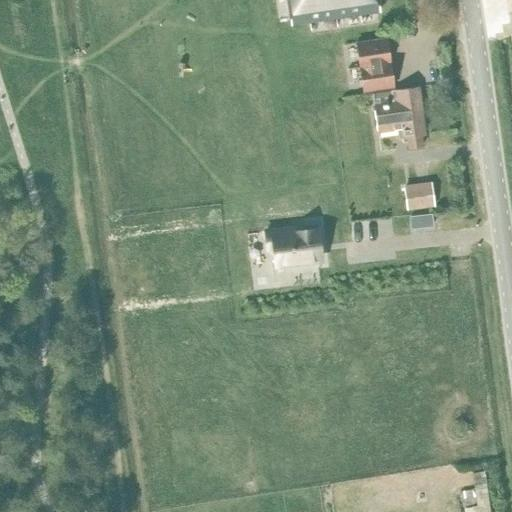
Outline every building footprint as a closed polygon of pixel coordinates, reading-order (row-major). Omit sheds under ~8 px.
[(377,0),(286,0),(290,24),(379,10),(377,0)] [(355,42),(359,66),(389,62),(385,38),(355,42)] [(389,62),(359,66),(362,90),(392,86),(389,62)] [(417,87),(371,93),(376,133),(400,130),(402,143),(406,143),(407,149),(421,147),(420,136),(424,135),(417,87)] [(431,185),(403,188),(406,209),(434,206),(431,185)] [(431,214),(409,216),(411,227),(432,225),(431,214)] [(273,248),(275,264),(320,259),(317,229),(293,232),(292,228),(265,231),(267,248),(273,248)]
